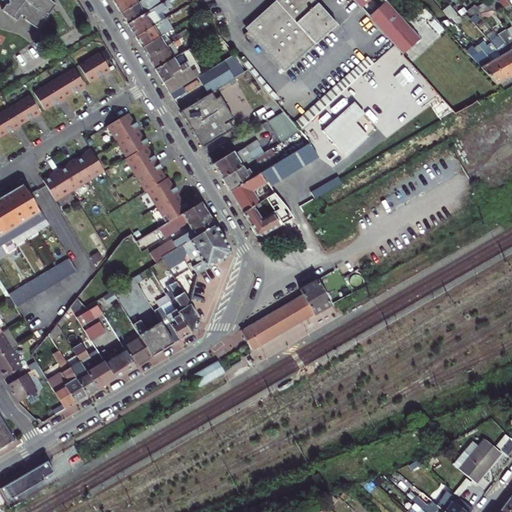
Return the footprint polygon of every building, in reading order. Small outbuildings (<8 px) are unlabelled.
[(32,0),(9,0),(0,12),(0,21),(10,29),(15,23),(18,26),(17,27),(31,37),(39,27),(38,25),(40,23),(41,24),(50,13),(36,3),(35,5),(31,2),(32,0)] [(121,0),(114,4),(121,15),(145,0),(121,0)] [(145,0),(121,15),(128,26),(157,8),(153,0),(145,0)] [(258,16),(249,24),(251,27),(246,31),(284,72),(336,24),(314,0),(281,0),(261,18),(258,16)] [(352,0),(393,45),(403,56),(420,39),(407,24),(385,0),(352,0)] [(511,7),(506,0),(500,0),(498,2),(503,9),(507,8),(508,9),(509,8),(511,7)] [(170,7),(167,2),(157,8),(128,26),(135,38),(162,22),(158,15),(170,7)] [(482,17),(487,24),(496,18),(494,17),(490,11),(482,13),(479,14),(482,17)] [(174,21),(171,16),(162,22),(135,38),(142,49),(165,35),(166,34),(162,28),(174,21)] [(457,28),(451,20),(443,27),(453,39),(460,34),(455,29),(457,28)] [(165,35),(142,49),(148,59),(182,38),(188,34),(186,30),(169,40),(165,35)] [(58,34),(50,39),(53,45),(61,40),(58,34)] [(511,38),(509,34),(499,39),(505,46),(511,56),(511,38)] [(182,38),(148,59),(155,70),(179,56),(175,49),(182,45),(181,43),(184,41),(182,38)] [(41,41),(14,54),(19,65),(46,52),(41,41)] [(511,56),(505,46),(500,49),(496,42),(491,45),(491,46),(511,73),(511,56)] [(479,48),(486,55),(505,80),(511,75),(511,73),(491,46),(488,49),(484,44),(479,48)] [(188,51),(185,52),(187,54),(184,55),(189,62),(186,63),(196,79),(198,78),(203,75),(188,51)] [(475,51),(469,56),(496,85),(505,80),(486,55),(481,58),(475,51)] [(179,56),(155,70),(170,95),(182,88),(196,79),(186,63),(189,62),(184,55),(187,54),(185,52),(179,56)] [(104,54),(84,66),(94,84),(108,76),(109,77),(116,74),(104,54)] [(234,56),(224,62),(235,79),(247,71),(234,56)] [(203,75),(198,78),(208,95),(216,90),(235,79),(224,62),(203,75)] [(79,69),(38,93),(49,111),(63,103),(64,104),(70,100),(69,99),(83,91),(84,92),(90,89),(79,69)] [(182,88),(170,95),(174,101),(185,94),(182,88)] [(208,95),(199,101),(181,112),(203,149),(239,127),(227,108),(224,109),(218,99),(220,98),(216,90),(208,95)] [(33,96),(0,115),(0,132),(3,138),(17,130),(18,131),(24,127),(24,126),(37,118),(38,119),(45,115),(33,96)] [(220,98),(218,99),(224,109),(227,108),(220,98)] [(321,131),(338,149),(341,146),(347,153),(364,136),(351,123),(362,112),(353,102),(321,131)] [(301,129),(316,120),(311,111),(296,121),(301,129)] [(148,191),(167,225),(168,224),(178,218),(179,217),(190,210),(191,210),(187,203),(186,203),(180,193),(181,193),(178,188),(177,189),(170,177),(168,178),(163,169),(164,168),(157,156),(155,157),(148,146),(151,144),(148,139),(147,140),(140,129),(141,128),(138,123),(137,124),(130,113),(108,126),(128,158),(127,159),(146,191),(148,191)] [(269,123),(274,132),(290,122),(284,114),(269,123)] [(274,132),(281,144),(296,135),(299,132),(298,131),(290,122),(274,132)] [(234,153),(213,165),(222,180),(243,167),(275,147),(268,136),(255,144),(254,143),(235,155),(234,153)] [(267,184),(269,188),(317,158),(309,144),(259,174),(266,184),(267,184)] [(43,180),(56,202),(105,173),(91,150),(86,153),(87,154),(76,161),(75,160),(70,162),(71,164),(60,170),(59,169),(54,172),(55,173),(43,180)] [(230,192),(253,178),(248,169),(245,171),(243,167),(222,180),(230,192)] [(259,174),(253,178),(230,192),(242,212),(259,202),(253,192),(266,184),(259,174)] [(311,195),(315,201),(342,185),(339,179),(311,195)] [(24,185),(0,200),(0,245),(44,219),(24,185)] [(266,199),(269,204),(274,213),(282,226),(293,219),(284,206),(273,194),(266,199)] [(259,202),(242,212),(257,236),(262,238),(282,226),(274,213),(269,216),(263,208),(269,204),(266,199),(259,202)] [(178,232),(189,226),(208,213),(202,203),(191,210),(190,210),(179,217),(178,218),(180,222),(176,225),(178,228),(176,229),(178,232)] [(189,226),(192,232),(188,233),(155,254),(160,262),(163,260),(183,248),(216,226),(208,213),(189,226)] [(183,248),(188,255),(192,264),(200,260),(202,264),(195,268),(199,274),(230,256),(231,251),(216,226),(183,248)] [(163,260),(168,267),(188,255),(183,248),(163,260)] [(76,270),(68,257),(9,295),(17,308),(76,270)] [(330,282),(341,276),(337,269),(326,275),(330,282)] [(119,303),(125,300),(132,296),(139,292),(132,279),(125,283),(118,287),(112,291),(119,303)] [(191,305),(177,282),(171,286),(177,298),(170,301),(177,314),(190,335),(196,331),(199,321),(191,305)] [(330,306),(316,282),(300,291),(303,296),(275,313),(243,333),(254,352),(286,332),(330,306)] [(71,308),(65,316),(71,321),(76,315),(71,308)] [(177,314),(161,324),(174,345),(190,335),(177,314)] [(161,324),(139,336),(140,338),(152,357),(174,345),(161,324)] [(9,330),(2,333),(13,351),(19,347),(9,330)] [(0,334),(0,358),(13,351),(2,333),(0,334)] [(152,357),(140,338),(124,348),(125,350),(136,368),(152,357)] [(72,349),(81,363),(98,391),(115,380),(105,363),(97,349),(89,354),(82,343),(72,349)] [(125,350),(105,363),(115,380),(136,368),(125,350)] [(23,368),(13,351),(0,358),(0,371),(4,379),(23,368)] [(72,365),(69,367),(70,368),(87,397),(98,391),(81,363),(73,368),(72,365)] [(217,363),(193,377),(199,388),(223,373),(217,363)] [(246,366),(231,374),(234,378),(249,370),(246,366)] [(87,397),(70,368),(48,382),(65,410),(87,397)] [(37,393),(27,375),(8,385),(14,395),(20,403),(37,393)] [(293,380),(278,388),(280,392),(295,384),(293,380)] [(0,416),(0,450),(14,441),(0,416)] [(482,437),(464,461),(481,475),(499,451),(482,437)] [(475,482),(481,475),(464,461),(458,469),(475,482)] [(43,464),(0,489),(0,490),(8,503),(41,484),(39,482),(50,475),(43,464)] [(318,477),(265,495),(269,506),(322,489),(318,477)] [(404,494),(420,509),(423,511),(443,511),(437,506),(432,503),(428,508),(425,504),(408,491),(404,494)] [(443,498),(437,506),(443,511),(472,511),(474,510),(456,496),(450,504),(443,498)] [(258,497),(239,503),(239,504),(241,511),(246,511),(261,507),(258,497)]
